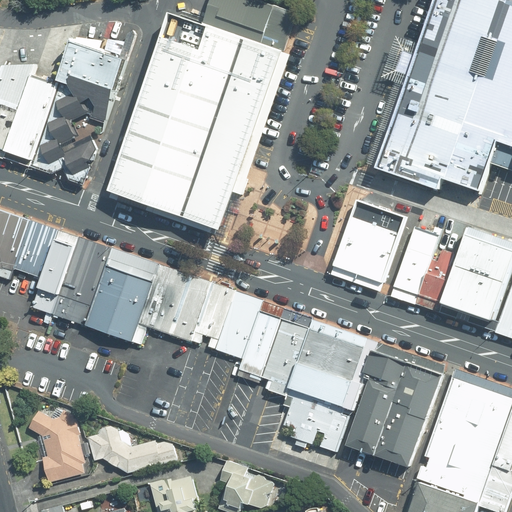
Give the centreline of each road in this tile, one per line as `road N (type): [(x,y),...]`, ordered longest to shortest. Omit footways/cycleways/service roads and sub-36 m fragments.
road 1 (secondary): [(511,361),(299,286)]
road 2 (secondary): [(299,286),(255,282),(165,252),(142,232)]
road 3 (secondary): [(142,232),(171,233),(261,263),(299,286)]
road 4 (secondary): [(142,232),(0,184)]
